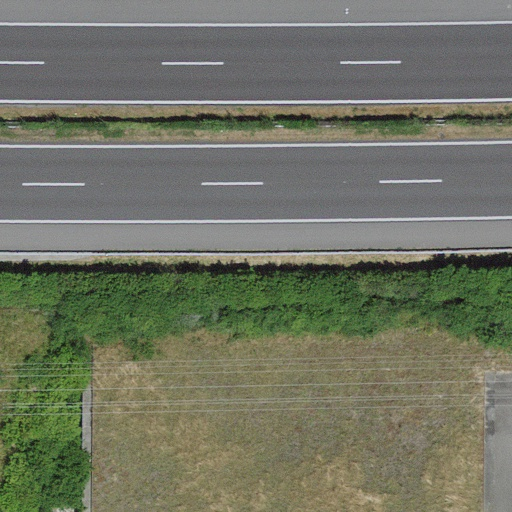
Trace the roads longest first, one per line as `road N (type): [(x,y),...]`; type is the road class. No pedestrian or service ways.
road 1 (motorway): [(0,184),(511,180)]
road 2 (motorway): [(511,59),(0,62)]
